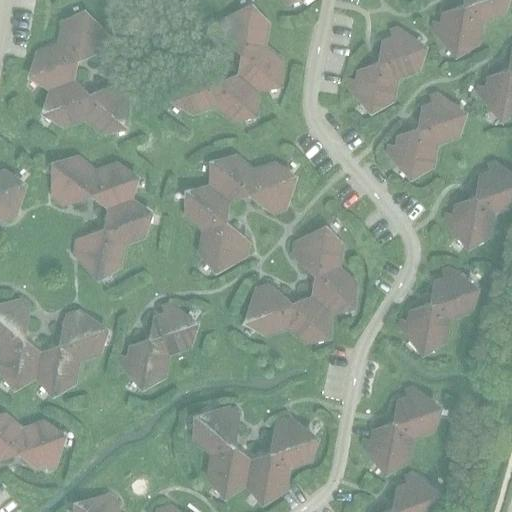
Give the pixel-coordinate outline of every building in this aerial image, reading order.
[(463,0),(463,4),(482,19),(503,11),(504,0),(463,0)] [(482,19),(463,4),(442,11),(440,23),(432,21),(431,27),(435,31),(439,32),(438,34),(456,49),(478,41),(482,19)] [(242,52),(264,44),(268,22),(250,7),(229,15),(228,17),(224,16),(220,19),(218,30),(221,34),(225,35),(225,37),(242,52)] [(58,43),(76,58),(97,50),(98,48),(101,49),(106,46),(108,34),(105,30),(101,30),(101,27),(83,13),(61,21),(58,43)] [(382,39),(378,61),(397,76),(418,69),(422,46),(404,31),(402,32),(401,28),(396,25),(390,27),(393,35),(382,39)] [(33,73),(50,87),(73,79),(76,58),(58,43),(37,50),(33,73)] [(281,58),(264,44),(242,52),(238,73),(256,89),(278,81),(281,58)] [(193,112),(214,104),(218,80),(201,66),(199,67),(197,63),(193,60),(182,64),(180,69),(181,73),(179,74),(175,97),(193,112)] [(397,76),(378,61),(357,69),(355,80),(347,79),(346,85),(350,89),(354,90),(353,92),(371,106),(393,98),(397,76)] [(511,70),(508,67),(487,75),(485,86),(478,85),(477,91),(480,95),(484,96),(483,98),(501,113),(511,108),(511,70)] [(256,89),(238,73),(218,80),(214,104),(231,118),(253,110),(256,89)] [(73,79),(50,87),(46,109),(64,124),(85,117),(89,93),(73,79)] [(110,85),(89,93),(85,117),(102,131),(124,123),(128,100),(126,99),(128,96),(128,90),(119,83),(114,84),(112,87),(110,85)] [(422,105),(418,127),(436,142),(457,135),(461,112),(444,97),(442,97),(441,94),(436,91),(430,93),(432,101),(422,105)] [(436,142),(418,127),(397,134),(395,146),(387,144),(386,150),(390,155),(393,155),(393,157),(411,172),(433,164),(436,142)] [(210,184),(228,199),(249,192),(253,168),(236,154),(214,162),(210,184)] [(91,193),(95,169),(77,155),(56,163),(52,186),(54,188),(51,191),(51,196),(61,203),(66,202),(68,199),(70,201),(91,193)] [(479,173),(476,195),(494,210),(511,203),(511,174),(501,165),(499,166),(498,162),(493,159),(488,162),(490,169),(479,173)] [(274,160),(253,168),(249,192),(266,206),(268,205),(269,209),(274,212),(285,208),(287,203),(285,199),(287,198),(291,175),(274,160)] [(95,169),(91,193),(108,206),(130,198),(134,175),(116,161),(95,169)] [(0,169),(0,217),(4,220),(15,215),(16,210),(15,207),(17,206),(21,183),(4,168),(0,169)] [(185,214),(202,229),(225,220),(228,199),(210,184),(189,191),(185,214)] [(494,210),(476,195),(455,203),(453,214),(445,213),(444,219),(447,223),(451,224),(451,226),(468,240),(490,233),(494,210)] [(130,198),(108,206),(104,228),(123,243),(144,235),(148,212),(130,198)] [(225,220),(202,229),(198,251),(216,265),(238,258),(238,255),(242,256),(247,253),(249,242),(245,238),(241,237),(242,235),(225,220)] [(123,243),(104,228),(83,236),(83,238),(79,237),(74,240),(73,252),(76,255),(80,256),(80,258),(98,273),(120,265),(123,243)] [(298,259),(315,274),(338,265),(342,243),(324,229),(302,236),(302,239),(298,238),(293,241),(291,252),(295,256),(299,257),(298,259)] [(312,295),(330,310),(351,303),(355,280),(338,265),(315,274),(312,295)] [(430,301),(449,317),(470,309),(474,286),(456,271),(454,272),(453,269),(448,266),(442,268),(445,275),(434,279),(430,301)] [(287,326),(291,302),(274,288),(272,289),(271,285),(266,282),(255,286),(253,291),(255,295),(253,296),(249,319),(266,334),(287,326)] [(312,295),(291,302),(287,326),(304,340),(326,332),(330,310),(312,295)] [(0,345),(1,346),(24,337),(27,315),(26,314),(28,311),(28,305),(19,298),(14,299),(11,302),(9,301),(0,304),(0,345)] [(154,315),(150,337),(168,353),(189,345),(193,322),(176,307),(174,308),(173,305),(168,301),(162,304),(165,311),(154,315)] [(445,339),(449,317),(430,301),(409,309),(407,320),(400,319),(398,325),(402,329),(406,330),(405,332),(423,347),(445,339)] [(64,322),(60,344),(78,359),(99,351),(103,328),(85,314),(83,314),(82,311),(77,308),(67,312),(65,317),(66,321),(64,322)] [(40,351),(24,337),(1,346),(0,349),(0,370),(15,383),(36,375),(40,351)] [(168,353),(150,337),(129,345),(127,356),(119,355),(118,360),(122,365),(125,366),(125,367),(142,382),(164,375),(168,353)] [(40,351),(36,375),(53,389),(75,381),(78,359),(60,344),(40,351)] [(397,399),(393,420),(412,436),(433,428),(437,406),(419,391),(417,391),(416,388),(411,385),(405,387),(408,395),(397,399)] [(211,453),(233,444),(237,422),(235,421),(238,418),(238,412),(229,405),(224,406),(221,409),(220,407),(198,415),(194,438),(211,453)] [(0,457),(18,451),(22,427),(5,413),(0,414),(0,457)] [(270,451),(289,466),(310,459),(314,436),(296,421),(294,422),(292,418),(288,415),(277,419),(275,424),(276,428),(274,429),(270,451)] [(43,419),(22,427),(18,451),(35,465),(46,461),(48,469),(54,466),(56,461),(55,458),(56,457),(60,434),(43,419)] [(412,436),(393,420),(372,428),(370,439),(362,438),(361,444),(365,449),(369,449),(368,451),(386,466),(408,458),(412,436)] [(250,458),(233,444),(211,453),(207,475),(225,490),(246,482),(250,458)] [(270,451),(250,458),(246,482),(263,496),(285,488),(289,466),(270,451)] [(397,485),(393,507),(398,511),(432,511),(436,492),(418,477),(417,478),(415,475),(410,472),(405,474),(407,481),(397,485)] [(117,511),(117,510),(116,508),(118,506),(118,500),(109,493),(104,494),(102,497),(100,495),(78,503),(76,511),(117,511)] [(179,511),(176,509),(174,509),(172,506),(168,503),(157,507),(154,511),(179,511)]
